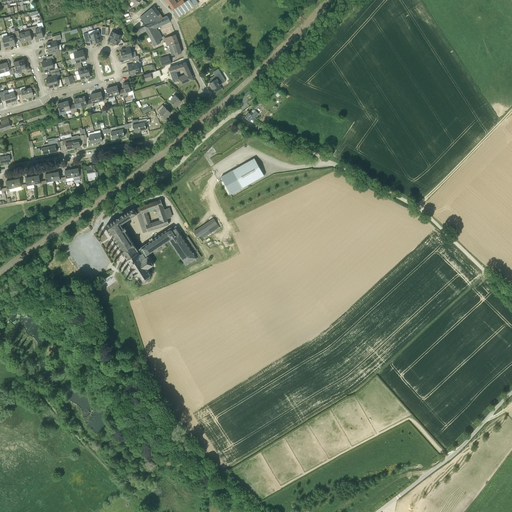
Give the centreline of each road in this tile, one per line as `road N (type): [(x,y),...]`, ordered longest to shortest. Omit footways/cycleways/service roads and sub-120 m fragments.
road 1 (unclassified): [(511,297),(417,206),(234,113),(168,171)]
road 2 (track): [(447,459),(408,418),(282,486)]
road 3 (unclassified): [(377,511),(461,447),(511,392)]
road 4 (residential): [(147,143),(203,88),(157,0)]
road 5 (residential): [(0,170),(147,143)]
road 6 (track): [(511,109),(417,206)]
